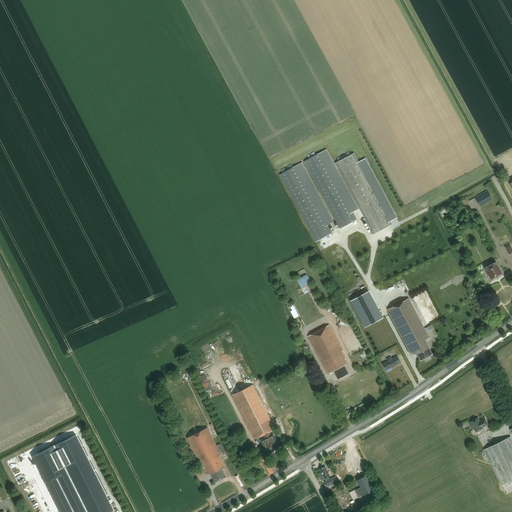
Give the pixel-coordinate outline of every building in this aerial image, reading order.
[(341,229),(358,220),(352,209),(357,207),(326,150),(304,162),(341,229)] [(359,162),(354,153),(336,163),(374,234),(393,224),(392,222),(398,219),(365,159),(359,162)] [(316,242),(333,233),(328,224),(333,221),(302,163),(280,175),(316,242)] [(481,206),(493,200),(489,192),(477,199),(481,206)] [(491,280),(502,274),(496,262),(485,267),(491,280)] [(302,289),(312,284),(308,276),(307,274),(297,280),(302,289)] [(426,290),(413,295),(416,302),(429,297),(426,290)] [(367,294),(351,302),(365,329),(381,320),(367,294)] [(409,298),(387,309),(410,353),(417,353),(421,360),(433,354),(429,347),(430,347),(426,339),(430,338),(409,298)] [(290,305),(293,310),(291,311),(295,318),(299,316),(293,304),(290,305)] [(328,325),(318,330),(343,376),(348,374),(344,365),(347,364),(344,359),(345,359),(341,352),(342,351),(328,325)] [(318,330),(307,336),(328,374),(334,371),(338,379),(343,376),(318,330)] [(400,362),(397,356),(392,359),(391,357),(387,359),(388,361),(383,364),(386,370),(400,362)] [(242,361),(222,371),(221,372),(253,436),(259,438),(263,436),(264,438),(261,440),(266,451),(279,445),(274,434),(277,432),(242,361)] [(358,409),(364,407),(362,403),(354,408),(356,412),(359,411),(358,409)] [(480,422),(478,418),(471,422),(476,432),(483,428),(488,425),(485,419),(482,420),(480,422)] [(215,481),(226,476),(222,468),(224,467),(220,460),(221,459),(219,455),(221,454),(207,427),(187,437),(205,474),(211,474),(215,481)] [(75,434),(32,455),(59,511),(111,511),(112,510),(109,502),(75,434)] [(502,486),(511,480),(511,440),(511,437),(484,450),(502,486)] [(328,476),(330,475),(325,466),(320,469),(325,478),(328,476)] [(365,494),(374,490),(366,475),(357,479),(361,486),(365,494)] [(327,486),(335,482),(337,481),(335,476),(324,482),(327,486)] [(361,486),(356,489),(360,497),(365,494),(361,486)]
